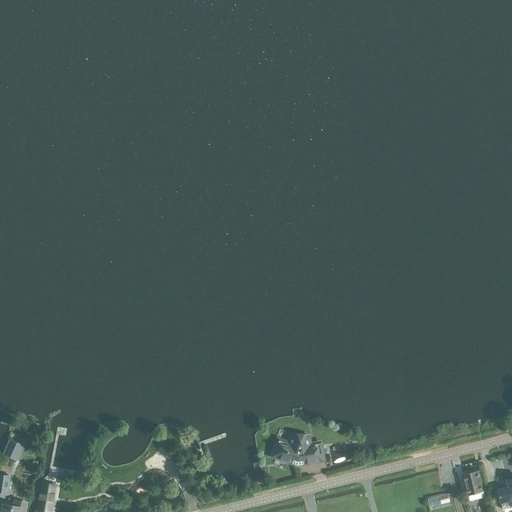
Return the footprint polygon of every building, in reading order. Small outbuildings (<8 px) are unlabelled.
[(293,461),(297,463),(302,462),(303,463),(323,460),(320,443),(309,445),(308,437),(291,436),(287,445),(277,442),(272,456),(292,463),(293,461)] [(4,454),(16,460),(19,453),(17,452),(20,445),(10,441),(4,454)] [(463,475),(469,495),(484,491),(478,471),(463,475)] [(0,474),(0,492),(7,493),(9,476),(0,474)] [(511,477),(507,479),(509,483),(507,488),(498,490),(504,509),(511,507),(511,477)] [(49,511),(55,484),(42,482),(37,510),(49,511)] [(24,511),(26,503),(15,502),(14,507),(3,505),(1,511),(24,511)]
